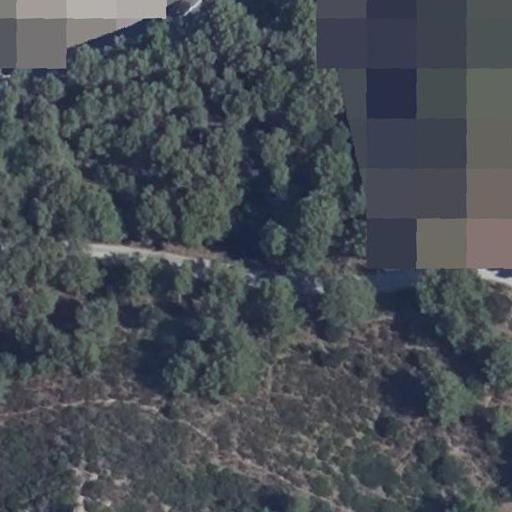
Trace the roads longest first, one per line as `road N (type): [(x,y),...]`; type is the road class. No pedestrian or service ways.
road 1 (unclassified): [(0,239),(303,281),(453,264),(511,271)]
road 2 (secondary): [(0,75),(142,29),(193,0)]
